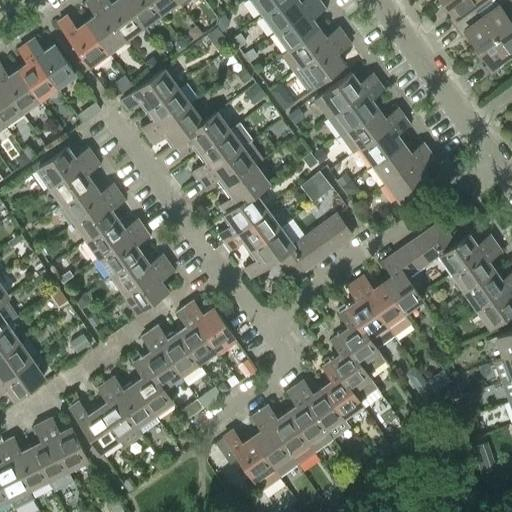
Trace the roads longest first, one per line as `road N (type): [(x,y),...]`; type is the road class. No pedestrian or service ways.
road 1 (residential): [(259,318),(489,162)]
road 2 (residential): [(0,421),(218,265)]
road 3 (residential): [(218,265),(112,116)]
road 4 (residential): [(377,0),(467,124)]
road 5 (residential): [(223,419),(294,370),(259,318)]
